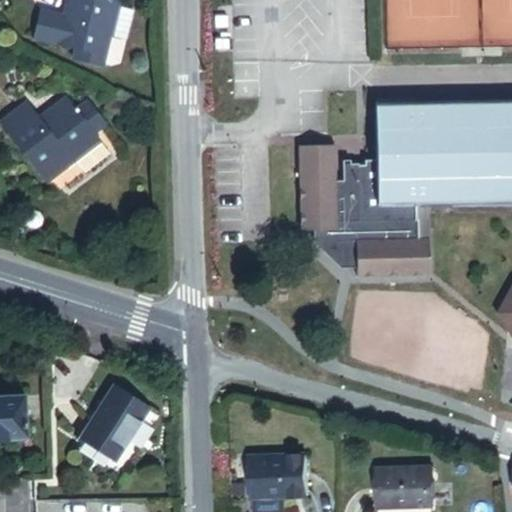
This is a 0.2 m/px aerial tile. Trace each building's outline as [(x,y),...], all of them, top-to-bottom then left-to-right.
[(31,39),(103,56),(115,5),(94,0),(69,0),(65,19),(37,12),(31,39)] [(481,46),(461,47),(461,57),(502,55),(501,46),(481,46)] [(74,162),(69,156),(94,136),(93,134),(75,112),(65,99),(36,123),(23,106),(0,123),(0,128),(45,185),(74,162)] [(371,204),(511,203),(511,100),(371,102),(371,204)] [(93,134),(104,125),(87,103),(75,112),(93,134)] [(83,173),(108,153),(94,136),(69,156),(74,162),(83,173)] [(296,228),(334,229),(335,145),(297,145),(296,228)] [(354,278),(427,278),(427,238),(354,237),(354,278)] [(511,286),(500,312),(511,330),(511,286)] [(69,440),(101,461),(132,410),(100,391),(69,440)] [(0,443),(16,443),(14,395),(0,396),(0,443)] [(282,499),(283,494),(282,475),(281,459),(245,460),(247,500),(282,499)] [(373,511),(427,511),(426,470),(370,471),(373,511)] [(283,494),(302,494),(302,475),(282,475),(283,494)] [(247,511),(282,511),(282,499),(247,500),(247,511)]
